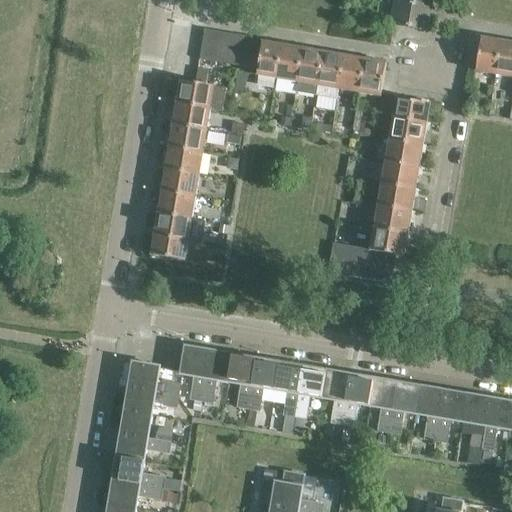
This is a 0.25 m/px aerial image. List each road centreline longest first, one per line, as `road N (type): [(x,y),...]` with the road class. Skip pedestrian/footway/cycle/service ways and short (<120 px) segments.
road 1 (residential): [(413,365),(461,64),(404,50)]
road 2 (unclassified): [(105,313),(170,0)]
road 3 (residential): [(413,365),(105,313)]
road 4 (unclassified): [(78,511),(105,313)]
